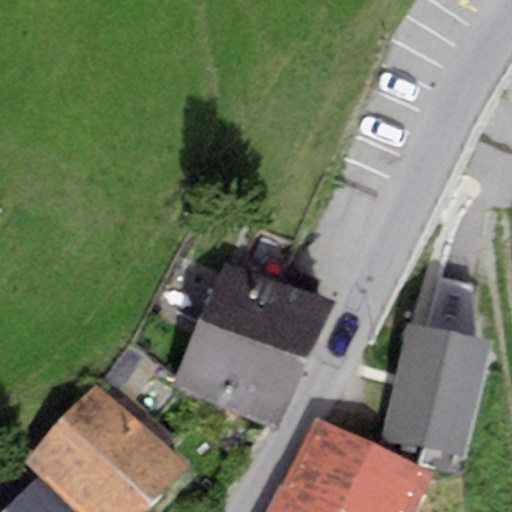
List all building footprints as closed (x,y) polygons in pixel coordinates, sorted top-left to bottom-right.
[(330,304),(223,259),(170,385),(277,430),(330,304)] [(438,280),(426,329),(475,339),(469,287),(438,280)] [(426,329),(406,325),(381,440),(462,457),(487,342),(475,339),(426,329)] [(97,385),(114,400),(148,357),(129,346),(97,385)] [(97,385),(24,463),(76,511),(145,511),(187,468),(114,400),(97,385)] [(415,511),(433,474),(314,419),(266,511),(415,511)] [(69,511),(36,479),(2,511),(69,511)]
